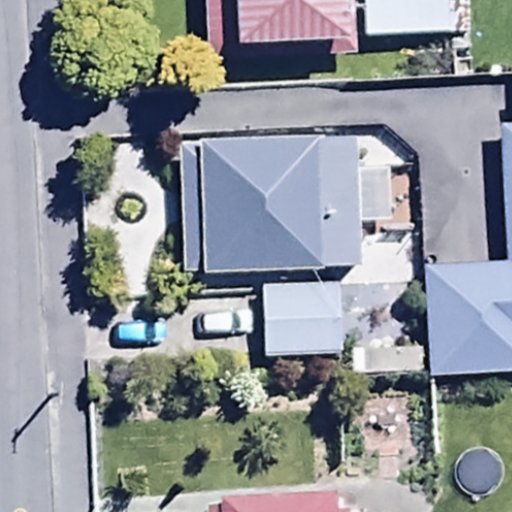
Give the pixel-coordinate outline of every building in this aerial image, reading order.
[(349,73),(344,0),(200,0),(205,72),(229,70),(230,81),(349,73)] [(360,0),(362,53),(466,49),(465,18),(444,18),(443,0),(360,0)] [(421,278),(424,394),(511,392),(511,140),(494,141),(499,275),(421,278)] [(178,156),(180,289),(354,287),(353,154),(178,156)] [(342,296),(346,351),(400,347),(396,292),(342,296)] [(261,302),(260,375),(337,376),(338,302),(261,302)]
